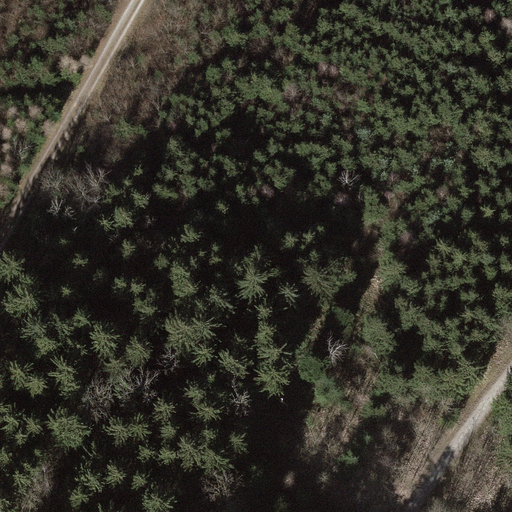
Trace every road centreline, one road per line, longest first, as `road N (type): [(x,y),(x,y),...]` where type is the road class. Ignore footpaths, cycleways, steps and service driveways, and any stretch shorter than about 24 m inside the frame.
road 1 (track): [(141,0),(0,251)]
road 2 (track): [(406,511),(511,375)]
